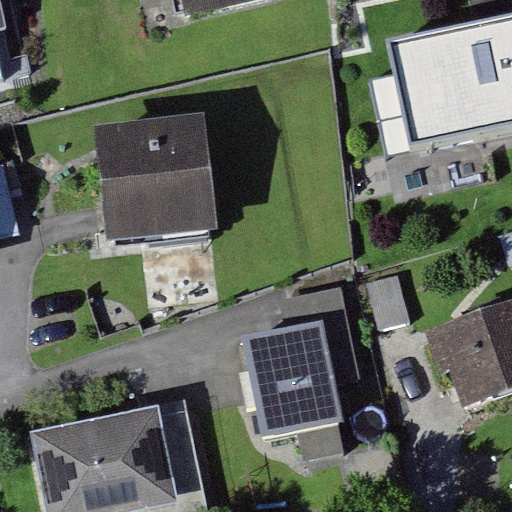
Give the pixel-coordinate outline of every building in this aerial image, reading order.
[(9,0),(0,0),(0,45),(17,42),(9,0)] [(200,0),(204,14),(262,0),(200,0)] [(511,152),(511,32),(402,56),(426,171),(511,152)] [(198,123),(102,134),(114,237),(209,226),(198,123)] [(511,299),(450,319),(479,410),(511,399),(511,299)] [(364,328),(254,348),(270,440),(381,420),(364,328)] [(180,405),(46,439),(64,511),(181,511),(205,506),(180,405)]
